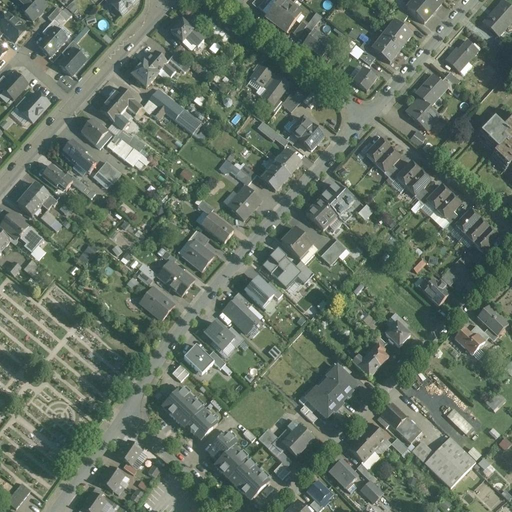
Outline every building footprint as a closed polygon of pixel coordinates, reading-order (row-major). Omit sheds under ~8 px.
[(47,8),(38,0),(23,0),(20,4),(24,7),(20,12),(33,23),(47,8)] [(115,0),(110,5),(110,6),(122,18),(138,2),(135,0),(115,0)] [(263,0),(256,0),(252,6),(257,10),(258,9),(265,2),(263,0)] [(266,0),(265,2),(258,9),(262,13),(273,2),(270,0),(266,0)] [(280,0),(266,19),(276,27),(290,8),(280,0)] [(442,4),(436,0),(416,0),(407,11),(424,26),(442,4)] [(511,11),(504,4),(490,19),(489,19),(483,26),(499,40),(505,33),(504,32),(511,23),(511,11)] [(301,16),(290,8),(276,27),(286,35),(301,16)] [(57,9),(47,20),(52,24),(54,22),(62,13),(57,9)] [(407,19),(398,11),(391,21),(394,24),(400,28),(407,19)] [(25,33),(8,17),(0,25),(0,31),(4,35),(15,45),(25,33)] [(235,33),(216,18),(211,24),(230,39),(235,33)] [(314,18),(304,31),(310,35),(319,23),(314,18)] [(52,24),(42,36),(46,40),(54,31),(55,31),(59,26),(54,22),(52,24)] [(203,43),(182,24),(175,31),(174,31),(171,35),(174,38),(191,53),(196,48),(198,50),(203,43)] [(230,39),(211,24),(206,31),(225,46),(230,39)] [(302,24),(293,36),(297,39),(304,31),(306,28),(302,24)] [(400,28),(394,24),(383,38),(401,51),(412,37),(400,28)] [(55,31),(54,31),(46,40),(38,48),(50,59),(71,36),(59,26),(55,31)] [(331,47),(314,34),(308,41),(310,42),(305,48),(321,60),(331,47)] [(401,51),(383,38),(372,51),(372,52),(378,57),(390,66),(401,51)] [(80,50),(73,43),(61,56),(66,60),(73,52),(76,54),(80,50)] [(466,43),(458,52),(456,51),(445,63),(457,74),(466,64),(468,66),(479,54),(466,43)] [(501,51),(492,43),(488,49),(496,56),(501,51)] [(372,51),(370,49),(366,54),(375,62),(378,57),(372,52),(372,51)] [(76,54),(73,52),(66,60),(59,67),(72,79),(86,63),(76,54)] [(366,54),(364,53),(359,60),(370,68),(375,62),(366,54)] [(167,66),(155,55),(145,66),(157,77),(162,72),(170,79),(175,74),(167,66)] [(184,64),(175,56),(170,62),(179,70),(184,64)] [(184,64),(179,70),(184,75),(190,68),(184,64)] [(145,66),(144,65),(137,71),(136,70),(130,77),(137,83),(136,83),(141,87),(146,91),(158,77),(157,77),(145,66)] [(276,80),(271,77),(272,76),(261,67),(250,81),(251,82),(248,86),(258,93),(258,97),(262,99),(261,100),(272,108),(273,109),(278,101),(289,86),(278,78),(276,80)] [(376,81),(363,72),(354,84),(366,94),(376,81)] [(460,85),(450,75),(445,80),(455,90),(460,85)] [(28,87),(15,76),(8,83),(1,91),(1,92),(14,103),(28,87)] [(441,85),(433,77),(415,96),(420,100),(430,110),(447,91),(448,91),(441,85)] [(3,79),(0,81),(0,93),(1,92),(1,91),(8,83),(3,79)] [(455,90),(445,80),(441,85),(448,91),(447,91),(451,94),(455,90)] [(134,103),(120,91),(110,102),(124,114),(128,110),(136,117),(142,110),(134,103)] [(201,126),(158,92),(149,103),(158,110),(178,126),(192,137),(201,126)] [(29,103),(20,114),(32,125),(49,107),(36,95),(29,103)] [(300,105),(290,97),(283,105),(282,108),(291,116),(300,105)] [(25,99),(15,110),(20,114),(29,103),(25,99)] [(430,110),(420,100),(406,115),(427,134),(440,119),(430,110)] [(278,101),(273,109),(272,108),(270,111),(275,116),(282,108),(283,105),(278,101)] [(124,114),(110,102),(100,113),(114,126),(114,125),(122,132),(128,126),(120,118),(124,114)] [(158,110),(149,103),(142,111),(151,119),(152,118),(158,110)] [(178,126),(158,110),(152,118),(159,123),(162,119),(166,122),(166,121),(176,129),(178,126)] [(324,140),(303,121),(290,135),(311,154),(324,140)] [(511,121),(503,131),(494,122),(477,140),(491,154),(495,150),(497,153),(490,160),(504,174),(508,170),(511,165),(511,121)] [(112,138),(93,122),(81,135),(100,152),(112,138)] [(288,145),(263,125),(257,131),(273,144),(275,142),(285,150),(288,145)] [(421,148),(426,138),(416,133),(411,142),(421,148)] [(145,147),(134,138),(132,140),(126,135),(124,136),(121,134),(117,138),(139,155),(145,147)] [(134,152),(116,138),(107,149),(112,153),(125,163),(134,152)] [(75,140),(64,155),(87,174),(96,163),(88,156),(91,153),(75,140)] [(374,149),(366,158),(375,167),(391,151),(381,142),(374,149)] [(370,145),(361,154),(366,158),(374,149),(370,145)] [(391,151),(375,167),(384,175),(385,176),(393,168),(400,160),(391,151)] [(134,152),(125,163),(132,169),(141,158),(134,152)] [(301,166),(287,154),(276,166),(290,178),(301,166)] [(240,171),(243,167),(238,163),(234,167),(240,171)] [(120,176),(106,165),(98,175),(112,186),(120,176)] [(401,176),(396,181),(397,181),(406,190),(421,174),(412,165),(401,176)] [(290,178),(276,166),(262,182),(275,194),(290,178)] [(240,173),(232,167),(228,172),(236,178),(240,173)] [(257,178),(245,167),(240,173),(252,183),(257,178)] [(393,168),(385,176),(384,175),(384,176),(388,180),(397,172),(393,168)] [(70,183),(52,169),(42,179),(56,191),(53,195),(60,200),(65,193),(66,194),(72,186),(72,185),(70,183)] [(189,182),(192,177),(184,171),(181,176),(189,182)] [(397,172),(388,180),(393,185),(397,181),(396,181),(401,176),(397,172)] [(252,183),(240,173),(236,178),(235,178),(248,188),(252,183)] [(421,174),(406,190),(415,198),(415,199),(423,191),(430,183),(421,174)] [(86,190),(73,179),(70,183),(72,185),(72,186),(82,195),(86,190)] [(52,201),(36,187),(28,196),(42,208),(44,210),(52,201)] [(354,206),(335,187),(320,203),(337,220),(339,221),(354,206)] [(431,199),(426,204),(427,204),(436,213),(451,197),(442,188),(431,199)] [(246,189),(228,209),(243,224),(262,203),(246,189)] [(97,199),(86,190),(82,195),(91,202),(93,204),(97,199)] [(13,191),(8,199),(16,204),(21,196),(13,191)] [(423,191),(415,199),(415,198),(414,199),(419,203),(427,195),(423,191)] [(427,195),(419,203),(423,208),(427,204),(426,204),(431,199),(427,195)] [(42,208),(28,196),(18,208),(32,219),(35,216),(37,218),(40,214),(38,212),(42,208)] [(461,206),(451,197),(436,213),(445,222),(453,214),(461,206)] [(365,223),(373,214),(361,201),(355,207),(360,213),(358,216),(365,223)] [(337,220),(320,203),(306,217),(323,234),(337,220)] [(213,212),(202,204),(198,210),(208,218),(213,212)] [(462,222),(455,229),(456,229),(464,238),(480,222),(471,213),(462,222)] [(56,222),(47,214),(41,221),(50,229),(56,222)] [(453,214),(445,222),(444,222),(449,227),(457,218),(453,214)] [(44,243),(28,230),(29,229),(12,215),(0,228),(0,229),(13,240),(17,243),(19,241),(27,247),(24,250),(32,256),(44,243)] [(233,235),(211,218),(202,229),(224,247),(233,235)] [(457,218),(449,227),(454,231),(456,229),(455,229),(462,222),(457,218)] [(480,222),(464,238),(473,247),(489,230),(480,222)] [(489,230),(473,247),(482,255),(498,239),(489,230)] [(313,248),(295,231),(281,246),(299,263),(313,248)] [(198,234),(192,242),(195,244),(203,250),(209,242),(198,234)] [(10,244),(0,235),(0,255),(2,253),(6,256),(9,253),(5,250),(10,244)] [(461,242),(468,248),(471,245),(464,239),(461,242)] [(499,241),(493,247),(496,250),(501,244),(499,241)] [(346,252),(336,243),(329,251),(338,260),(346,252)] [(203,250),(195,244),(183,259),(202,274),(214,259),(203,250)] [(88,263),(97,253),(90,246),(81,256),(88,263)] [(338,260),(329,251),(321,259),(330,268),(338,260)] [(166,253),(161,259),(169,266),(172,268),(177,262),(166,253)] [(283,275),(276,282),(286,291),(301,276),(278,254),(263,269),(272,277),(278,271),(283,275)] [(416,257),(408,266),(417,275),(426,266),(416,257)] [(41,271),(32,263),(24,273),(32,280),(41,271)] [(21,271),(14,265),(7,273),(14,279),(21,271)] [(157,277),(143,266),(139,272),(142,274),(152,283),(157,277)] [(194,284),(177,270),(176,271),(172,268),(169,266),(158,280),(182,299),(194,284)] [(454,276),(449,272),(441,280),(445,284),(454,276)] [(152,283),(142,274),(137,280),(149,289),(153,284),(152,283)] [(454,276),(445,284),(449,289),(458,280),(454,276)] [(245,295),(262,312),(275,298),(258,281),(245,295)] [(445,289),(440,284),(438,286),(434,282),(426,290),(425,288),(421,292),(430,301),(438,309),(449,297),(443,291),(445,289)] [(282,296),(269,283),(265,288),(278,301),(282,296)] [(462,293),(457,288),(454,291),(459,296),(462,293)] [(174,308),(153,291),(140,306),(162,324),(174,308)] [(235,301),(222,314),(246,337),(259,324),(235,301)] [(508,328),(488,309),(477,320),(488,331),(495,338),(495,337),(505,326),(507,328),(508,328)] [(362,310),(358,314),(372,331),(377,327),(362,310)] [(235,342),(215,324),(203,337),(223,355),(235,342)] [(410,338),(396,326),(385,337),(390,342),(388,343),(392,347),(394,346),(399,350),(410,338)] [(476,328),(469,335),(474,340),(477,337),(484,344),(489,340),(484,335),(476,328)] [(469,335),(464,330),(454,341),(465,351),(465,354),(468,354),(472,357),(484,344),(477,337),(474,340),(469,335)] [(495,338),(488,331),(484,335),(489,340),(493,344),(498,339),(495,337),(495,338)] [(378,338),(373,343),(378,348),(382,351),(386,347),(378,338)] [(356,348),(349,355),(355,361),(362,353),(356,348)] [(382,351),(378,348),(368,358),(380,370),(388,361),(383,356),(385,354),(382,351)] [(213,365),(196,349),(184,361),(201,377),(213,365)] [(268,355),(274,360),(280,354),(274,349),(268,355)] [(208,360),(220,372),(225,367),(213,355),(208,360)] [(380,370),(368,358),(361,365),(359,362),(353,368),(368,382),(380,370)] [(352,399),(361,390),(337,366),(327,378),(352,399)] [(180,368),(171,376),(176,380),(184,372),(180,368)] [(185,371),(177,380),(181,384),(189,375),(185,371)] [(339,412),(352,399),(327,378),(315,389),(339,412)] [(184,387),(162,409),(184,432),(206,409),(184,387)] [(339,412),(315,389),(302,402),(327,423),(339,412)] [(496,394),(486,405),(495,414),(506,403),(496,394)] [(210,405),(219,413),(223,408),(214,400),(210,405)] [(422,434),(392,406),(380,418),(389,426),(410,446),(422,434)] [(453,410),(447,417),(468,437),(475,430),(453,410)] [(204,412),(186,430),(201,445),(219,426),(204,412)] [(389,426),(380,418),(377,422),(386,430),(389,426)] [(9,427),(3,435),(11,440),(16,432),(9,427)] [(385,441),(371,427),(360,439),(374,453),(385,441)] [(301,428),(285,444),(299,458),(315,442),(301,428)] [(243,436),(252,444),(256,440),(247,432),(243,436)] [(226,434),(206,454),(218,465),(214,469),(227,483),(247,463),(233,450),(237,445),(226,434)] [(374,453),(360,439),(348,451),(362,465),(374,453)] [(499,446),(506,452),(511,445),(505,439),(499,446)] [(434,456),(424,466),(450,491),(475,465),(449,440),(434,456)] [(407,451),(397,441),(391,447),(401,457),(407,451)] [(142,453),(128,443),(122,451),(127,454),(137,461),(142,453)] [(434,456),(421,443),(412,453),(424,466),(434,456)] [(473,449),(467,454),(475,463),(481,458),(473,449)] [(137,461),(127,454),(122,451),(117,459),(127,466),(131,469),(137,461)] [(247,463),(227,483),(250,504),(269,484),(247,463)] [(341,463),(328,475),(345,493),(358,480),(341,463)] [(164,470),(156,465),(149,474),(158,480),(164,470)] [(282,465),(273,473),(277,477),(286,469),(282,465)] [(131,469),(127,466),(123,470),(128,473),(133,477),(136,472),(131,469)] [(373,478),(361,466),(356,471),(368,483),(373,478)] [(129,482),(110,469),(105,477),(119,487),(122,483),(126,486),(129,482)] [(286,469),(278,477),(282,481),(290,473),(286,469)] [(8,503),(16,510),(32,492),(13,474),(9,479),(13,482),(6,490),(14,497),(8,503)] [(119,487),(105,477),(99,485),(114,495),(114,494),(118,498),(123,490),(119,487)] [(324,489),(318,483),(307,494),(315,502),(319,505),(322,507),(327,502),(324,499),(329,495),(327,493),(328,491),(325,488),(324,489)] [(270,487),(261,495),(266,499),(274,491),(270,487)] [(146,496),(138,491),(132,500),(140,505),(146,496)] [(106,505),(92,495),(87,503),(99,511),(108,511),(110,510),(105,507),(106,505)] [(319,505),(315,502),(309,507),(313,511),(321,511),(324,509),(322,507),(319,505)] [(99,511),(87,503),(81,511),(82,511),(99,511)]
